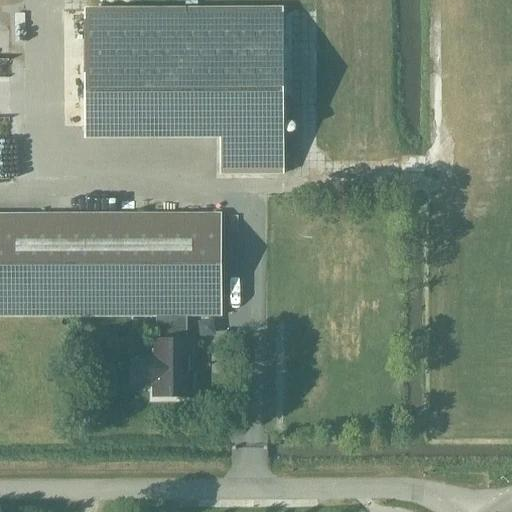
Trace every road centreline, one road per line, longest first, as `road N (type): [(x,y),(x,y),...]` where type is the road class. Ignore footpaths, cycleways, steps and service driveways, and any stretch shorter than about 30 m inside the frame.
road 1 (unknown): [(249,490),(242,226),(231,211),(199,202),(52,187),(42,151),(55,0)]
road 2 (unclassified): [(461,511),(421,490),(0,491)]
